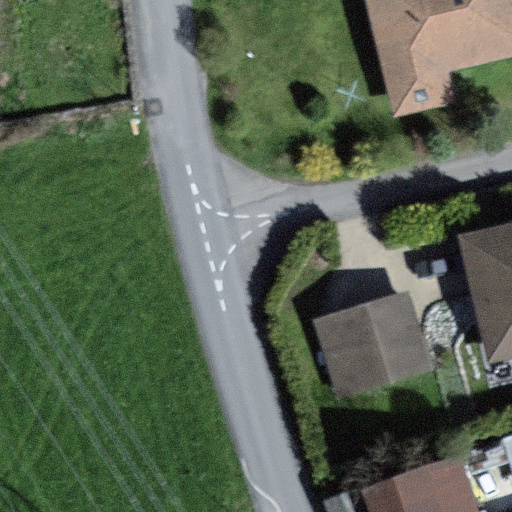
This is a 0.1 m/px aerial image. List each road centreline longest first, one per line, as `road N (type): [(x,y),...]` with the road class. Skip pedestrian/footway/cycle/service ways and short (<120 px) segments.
road 1 (residential): [(201,235),(511,154)]
road 2 (unclassified): [(280,511),(201,235)]
road 3 (unclassified): [(201,235),(152,0)]
